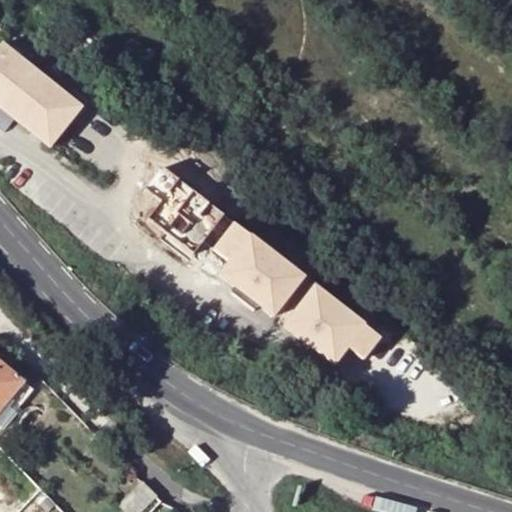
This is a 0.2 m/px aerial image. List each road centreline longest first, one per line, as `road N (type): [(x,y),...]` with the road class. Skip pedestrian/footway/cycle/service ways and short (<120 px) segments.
road 1 (secondary): [(0,220),(101,330),(190,400),(251,431)]
road 2 (unclassified): [(256,501),(220,504),(181,491),(0,322)]
road 3 (secondary): [(251,431),(478,511)]
